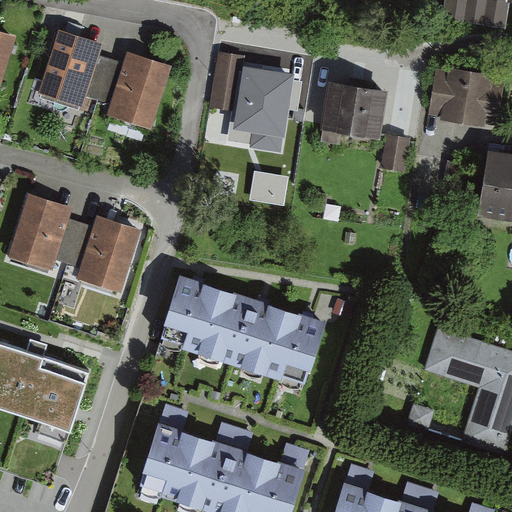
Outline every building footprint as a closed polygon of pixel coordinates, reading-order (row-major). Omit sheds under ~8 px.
[(104,40),(60,25),(39,89),(84,103),(87,95),(100,54),(104,40)] [(0,85),(17,32),(0,27),(0,85)] [(173,62),(128,48),(124,62),(111,103),(108,111),(152,126),(173,62)] [(210,106),(237,110),(245,54),(219,50),(210,106)] [(87,95),(111,103),(124,62),(100,54),(87,95)] [(295,72),(248,65),(241,113),(288,119),(295,72)] [(506,77),(436,67),(429,113),(499,123),(506,77)] [(388,85),(328,76),(321,125),(380,134),(388,85)] [(411,136),(387,132),(382,167),(406,171),(411,136)] [(511,147),(489,144),(479,210),(511,215),(511,147)] [(73,203),(29,189),(9,253),(53,267),(56,258),(69,216),(73,203)] [(142,225),(97,212),(93,224),(80,266),(77,275),(122,289),(142,225)] [(69,216),(56,258),(80,266),(93,224),(69,216)] [(229,285),(180,269),(160,330),(209,346),(229,285)] [(257,362),(278,301),(229,285),(209,346),(257,362)] [(257,362),(306,378),(326,317),(278,301),(257,362)] [(511,429),(511,348),(438,325),(425,368),(479,385),(462,440),(504,453),(511,429)] [(76,415),(90,371),(45,356),(47,348),(43,347),(33,344),(34,340),(32,339),(28,351),(0,341),(0,407),(67,428),(71,430),(76,415)] [(47,348),(49,344),(44,343),(34,340),(33,344),(43,347),(47,348)] [(208,433),(159,417),(139,480),(188,496),(208,433)] [(188,496),(236,511),(257,449),(208,433),(188,496)] [(236,511),(290,511),(306,465),(257,449),(236,511)] [(386,511),(393,492),(345,477),(333,511),(386,511)] [(440,511),(442,508),(393,492),(386,511),(440,511)]
